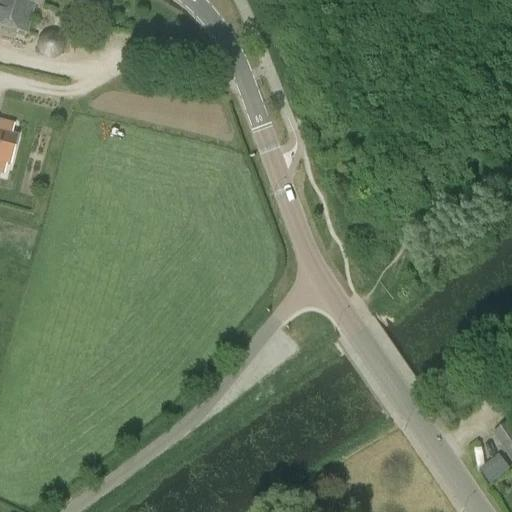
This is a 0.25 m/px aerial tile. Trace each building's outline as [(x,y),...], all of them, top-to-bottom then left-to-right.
[(33,5),(38,6),(40,0),(0,0),(0,27),(25,34),(33,5)] [(40,37),(37,47),(42,57),(52,59),(61,53),(63,43),(59,34),(49,30),(40,37)] [(0,122),(0,174),(2,175),(5,165),(9,166),(16,138),(10,136),(13,126),(0,122)] [(511,427),(509,423),(493,435),(511,462),(511,427)] [(502,461),(482,476),(490,486),(510,470),(502,461)]
